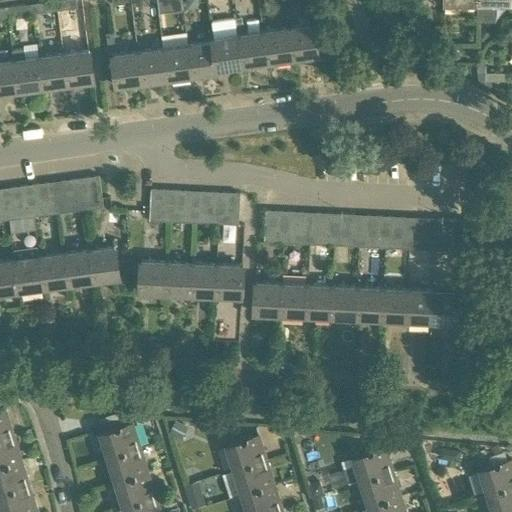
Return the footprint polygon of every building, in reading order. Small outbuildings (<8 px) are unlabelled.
[(38,12),(57,10),(56,0),(37,3),(38,12)] [(75,0),(58,0),(56,0),(57,10),(77,7),(75,0)] [(494,16),(494,4),(511,4),(511,0),(476,0),(477,4),(477,21),(490,21),(494,16)] [(7,17),(26,14),(25,5),(6,7),(7,17)] [(287,27),(291,59),(317,55),(312,24),(287,27)] [(262,30),(267,62),(291,59),(287,27),(262,30)] [(267,62),(262,30),(238,34),(242,65),(267,62)] [(483,31),(478,38),(484,42),(489,35),(483,31)] [(113,43),(112,33),(105,33),(106,44),(113,43)] [(213,37),(213,40),(217,69),(242,65),(238,34),(213,37)] [(217,69),(213,40),(187,44),(192,76),(217,72),(217,69)] [(163,47),(167,79),(192,76),(187,44),(163,47)] [(138,50),(142,82),(167,79),(163,47),(138,50)] [(92,81),(88,49),(62,52),(67,84),(92,81)] [(142,82),(138,50),(113,54),(117,86),(142,82)] [(67,84),(62,52),(38,56),(42,87),(67,84)] [(13,59),(17,91),(42,87),(38,56),(13,59)] [(0,60),(0,93),(17,91),(13,59),(0,60)] [(484,81),(494,81),(494,72),(485,72),(484,81)] [(504,72),(494,72),(494,81),(504,81),(504,72)] [(102,197),(99,175),(86,176),(89,199),(102,197)] [(86,176),(73,178),(76,201),(82,200),(89,199),(86,176)] [(64,202),(76,201),(73,178),(61,180),(64,202)] [(49,181),(36,183),(39,206),(52,204),(49,181)] [(32,207),(39,206),(36,183),(23,185),(26,207),(32,207)] [(13,209),(26,207),(23,185),(10,187),(13,209)] [(162,211),(164,188),(151,188),(150,210),(162,211)] [(175,212),(176,189),(164,188),(162,211),(169,211),(175,212)] [(189,190),(176,189),(175,212),(188,212),(189,190)] [(200,213),(213,214),(214,191),(201,190),(200,213)] [(226,214),(227,192),(214,191),(213,214),(219,214),(226,214)] [(226,214),(239,215),(240,192),(227,192),(226,214)] [(102,197),(89,199),(82,200),(84,209),(103,207),(102,197)] [(82,200),(76,201),(64,202),(65,212),(84,209),(82,200)] [(39,206),(32,207),(33,216),(53,213),(52,204),(39,206)] [(33,216),(32,207),(26,207),(13,209),(14,218),(33,216)] [(264,232),(277,233),(278,210),(265,209),(264,232)] [(169,211),(162,211),(150,210),(149,220),(168,221),(169,211)] [(290,233),(291,211),(278,210),(277,233),(282,233),(290,233)] [(169,211),(168,221),(188,222),(188,212),(175,212),(169,211)] [(290,233),(303,234),(304,211),(291,211),(290,233)] [(315,234),(327,235),(328,213),(316,212),(315,234)] [(200,222),(219,223),(219,214),(213,214),(200,213),(200,222)] [(340,236),(341,213),(328,213),(327,235),(333,235),(340,236)] [(340,236),(353,236),(354,214),(341,213),(340,236)] [(219,214),(219,223),(238,224),(239,215),(226,214),(219,214)] [(379,215),(366,214),(365,237),(378,238),(379,215)] [(378,238),(384,238),(391,238),(392,216),(379,215),(378,238)] [(10,233),(16,232),(35,229),(33,216),(14,218),(8,219),(10,233)] [(404,239),(405,216),(392,216),(391,238),(404,239)] [(428,240),(429,218),(416,217),(415,239),(428,240)] [(442,218),(429,218),(428,240),(436,241),(441,241),(442,218)] [(455,219),(442,218),(441,241),(453,241),(455,219)] [(237,226),(222,226),(221,241),(236,242),(237,226)] [(277,233),(264,232),(264,241),(282,242),(282,233),(277,233)] [(290,233),(282,233),(282,242),(302,243),(303,234),(290,233)] [(315,234),(314,244),(333,245),(333,235),(327,235),(315,234)] [(340,236),(333,235),(333,245),(353,246),(353,236),(340,236)] [(384,238),(378,238),(365,237),(365,246),(384,247),(384,238)] [(402,248),(403,248),(404,239),(391,238),(384,238),(384,247),(387,247),(402,248)] [(415,239),(415,249),(435,250),(436,241),(428,240),(415,239)] [(453,241),(441,241),(436,241),(435,250),(453,251),(453,241)] [(14,259),(18,290),(43,287),(39,255),(37,244),(12,248),(14,259)] [(114,245),(89,249),(93,281),(119,277),(114,245)] [(68,284),(93,281),(89,249),(64,252),(68,284)] [(43,287),(68,284),(64,252),(39,255),(43,287)] [(14,259),(0,260),(0,292),(18,290),(14,259)] [(165,293),(166,261),(140,260),(139,291),(165,293)] [(165,293),(190,294),(192,262),(166,261),(165,293)] [(190,294),(215,295),(217,263),(192,262),(190,294)] [(217,263),(215,295),(241,296),(243,264),(217,263)] [(432,320),(458,321),(460,280),(434,279),(433,291),(432,320)] [(252,312),(253,312),(278,313),(280,283),(253,282),(252,312)] [(304,314),(305,285),(280,283),(278,313),(304,314)] [(329,315),(331,286),(305,285),(304,314),(329,315)] [(331,286),(329,315),(355,316),(356,287),(331,286)] [(356,287),(355,316),(381,318),(382,288),(356,287)] [(382,288),(381,318),(406,319),(408,289),(382,288)] [(432,320),(433,291),(408,289),(406,319),(432,320)] [(0,439),(13,435),(5,410),(0,411),(0,439)] [(185,424),(175,419),(168,434),(177,439),(185,424)] [(107,457),(139,447),(131,422),(120,426),(119,425),(98,432),(107,457)] [(233,470),(266,459),(258,434),(246,438),(246,437),(225,444),(233,470)] [(0,465),(21,459),(13,435),(0,439),(0,465)] [(360,482),(392,471),(384,446),(380,448),(377,439),(358,445),(358,446),(349,449),(351,456),(352,456),(360,482)] [(147,471),(139,447),(107,457),(114,482),(147,471)] [(460,449),(450,447),(449,455),(453,459),(459,460),(460,449)] [(0,492),(28,483),(21,459),(0,465),(0,492)] [(273,483),(266,459),(233,470),(241,494),(273,483)] [(486,494),(511,485),(511,462),(511,459),(499,463),(499,462),(478,469),(486,494)] [(155,495),(147,471),(114,482),(122,506),(155,495)] [(400,495),(392,471),(360,482),(367,506),(400,495)] [(320,481),(309,484),(312,495),(323,492),(320,481)] [(36,508),(28,483),(0,492),(0,507),(1,511),(23,511),(24,511),(36,508)] [(266,511),(281,507),(273,483),(241,494),(246,511),(266,511)] [(511,511),(511,485),(486,494),(491,511),(511,511)] [(160,511),(155,495),(122,506),(124,511),(160,511)] [(369,511),(405,511),(400,495),(367,506),(369,511)] [(191,508),(205,503),(202,496),(189,500),(191,508)] [(320,496),(312,499),(315,510),(323,507),(320,496)]
